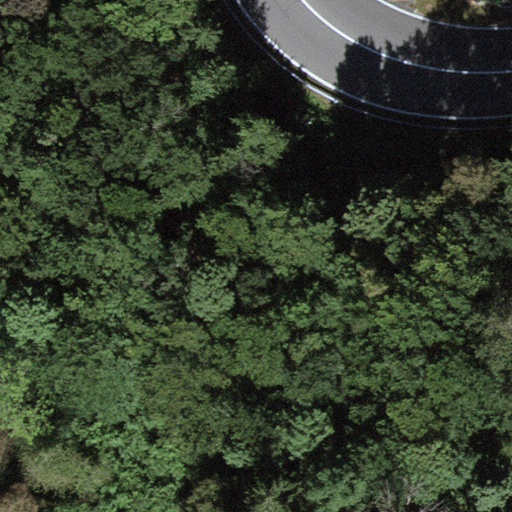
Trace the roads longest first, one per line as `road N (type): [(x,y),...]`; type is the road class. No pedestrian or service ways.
road 1 (primary): [(301,0),(336,31),(397,61),(511,71)]
road 2 (primary): [(511,481),(366,511)]
